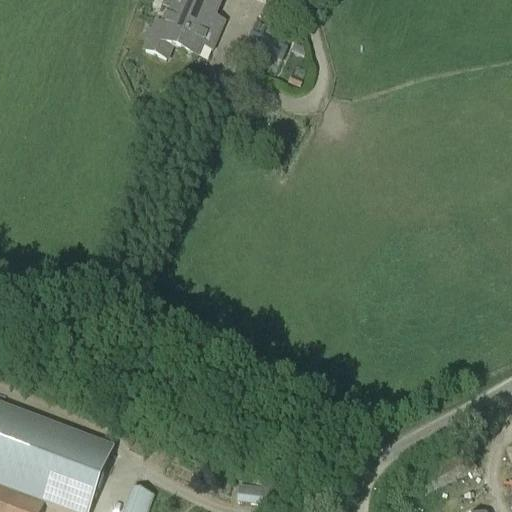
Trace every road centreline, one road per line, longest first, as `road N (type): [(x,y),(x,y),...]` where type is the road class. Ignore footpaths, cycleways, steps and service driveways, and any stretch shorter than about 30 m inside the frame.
road 1 (unclassified): [(0,336),(324,459),(362,461)]
road 2 (unclassified): [(362,461),(402,450),(511,388)]
